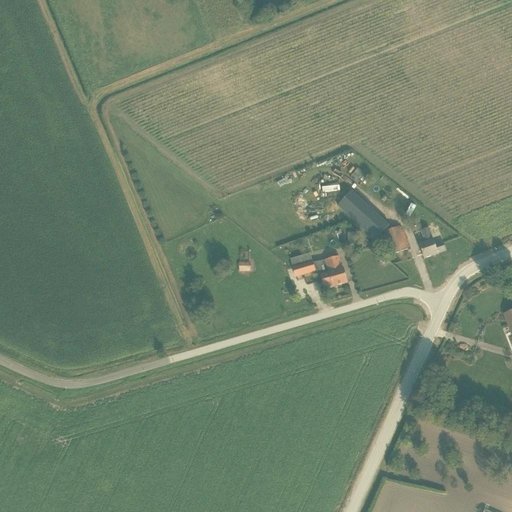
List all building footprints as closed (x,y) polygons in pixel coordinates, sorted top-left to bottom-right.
[(359,203),(346,217),(373,242),(386,227),(359,203)] [(384,231),(394,254),(410,247),(401,225),(384,231)] [(438,254),(446,251),(444,243),(435,246),(434,241),(433,241),(429,228),(421,231),(425,244),(419,245),(424,259),(438,254)] [(333,288),(348,283),(343,269),(337,271),(335,265),(339,264),(337,257),(325,261),(329,273),(321,275),(324,288),(333,286),(333,288)] [(315,271),(313,263),(312,261),(293,267),(296,278),(315,272),(316,272),(315,271)] [(250,264),(245,264),(245,263),(239,263),(239,272),(245,272),(245,270),(250,270),(250,264)] [(457,511),(396,485),(390,501),(384,498),(379,510),(382,511),(457,511)]
